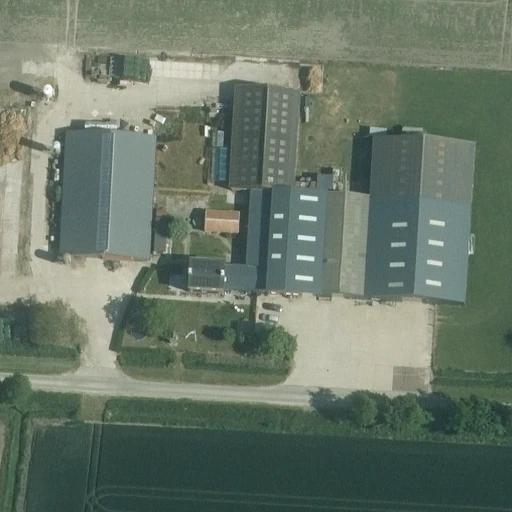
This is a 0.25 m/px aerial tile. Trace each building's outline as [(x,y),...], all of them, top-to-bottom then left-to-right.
[(134,77),(191,80),(193,59),(136,55),(134,77)] [(465,305),(470,205),(473,145),(373,140),(370,200),(346,199),(346,197),(292,195),(297,94),(237,91),(232,192),(252,193),(250,238),(248,270),(246,291),(246,294),(465,305)] [(155,138),(68,133),(61,258),(148,263),(151,212),(155,138)] [(326,177),(326,168),(297,168),(297,178),(326,177)] [(0,221),(11,222),(10,179),(0,179),(0,221)] [(197,203),(198,190),(158,187),(157,201),(197,203)] [(237,237),(239,216),(205,214),(204,236),(237,237)] [(246,291),(248,270),(224,269),(224,266),(190,264),(189,294),(223,296),(224,290),(246,291)] [(255,326),(254,337),(264,338),(265,327),(255,326)] [(184,337),(178,337),(178,349),(189,349),(189,342),(184,337)]
